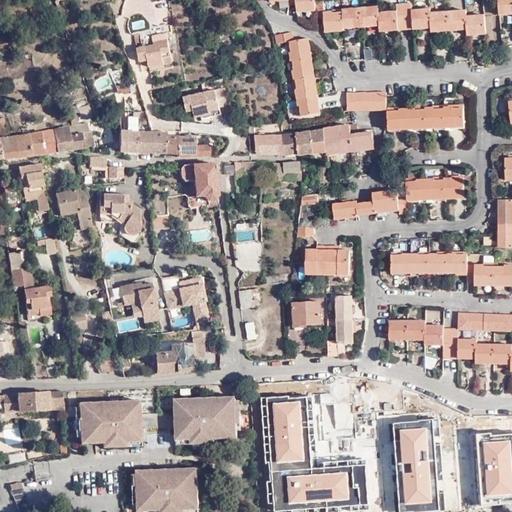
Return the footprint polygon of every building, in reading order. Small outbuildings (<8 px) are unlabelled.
[(288,0),(289,1),(297,0),(297,4),(315,3),(315,7),(316,14),(324,13),(325,24),(343,22),(342,7),(323,8),(322,0),(288,0)] [(341,4),(342,7),(343,22),(379,20),(379,26),(431,23),(431,26),(467,23),(468,30),(485,28),(484,12),(476,12),(476,10),(466,11),(466,8),(457,8),(457,6),(447,6),(447,9),(439,9),(439,7),(429,8),(429,5),(422,5),(422,8),(412,8),(410,0),(405,0),(395,1),(395,7),(387,8),(386,6),(378,7),(378,3),(368,4),(368,2),(359,2),(359,5),(352,5),(351,3),(341,4)] [(511,0),(499,0),(500,9),(511,8),(511,0)] [(152,34),(163,32),(162,26),(151,28),(152,34)] [(277,31),(277,39),(287,38),(292,37),(291,30),(277,31)] [(138,48),(141,58),(149,57),(150,60),(151,66),(174,62),(168,33),(141,39),(143,47),(138,48)] [(292,37),(287,38),(299,113),(319,110),(307,35),(292,37)] [(136,84),(128,85),(134,111),(141,109),(136,84)] [(118,95),(129,93),(127,85),(116,87),(118,95)] [(218,108),(229,105),(225,88),(183,97),(186,110),(192,109),(194,116),(203,115),(209,114),(209,110),(218,108)] [(346,108),(385,109),(384,90),(346,91),(346,108)] [(423,107),(398,108),(392,109),(395,131),(398,131),(398,129),(413,128),(413,129),(425,129),(425,127),(432,127),(432,128),(443,128),(444,126),(451,126),(452,127),(462,126),(461,105),(423,107)] [(220,114),(218,108),(209,110),(209,114),(203,115),(204,118),(220,114)] [(395,131),(392,109),(385,109),(387,131),(395,131)] [(127,131),(138,130),(136,112),(125,113),(127,131)] [(87,123),(67,126),(69,134),(88,131),(87,123)] [(326,151),(326,154),(374,148),(372,131),(358,133),(357,124),(323,128),(326,151)] [(69,134),(67,126),(52,128),(56,151),(72,149),(69,134)] [(44,153),(56,151),(52,128),(39,130),(44,153)] [(323,128),(311,130),(313,152),(326,151),(323,128)] [(32,155),(44,153),(39,130),(27,132),(32,155)] [(311,130),(306,130),(296,132),(299,152),(299,154),(313,152),(311,130)] [(72,149),(83,147),(92,146),(89,131),(88,131),(69,134),(72,149)] [(165,150),(165,135),(165,131),(151,132),(151,151),(165,150)] [(27,132),(0,136),(0,148),(2,158),(32,155),(27,132)] [(151,151),(151,132),(123,132),(123,137),(137,137),(137,151),(138,151),(151,151)] [(296,132),(281,134),(284,153),(283,154),(299,152),(296,132)] [(284,153),(281,134),(255,134),(256,153),(284,153)] [(177,150),(177,135),(165,135),(165,150),(177,150)] [(177,156),(210,155),(210,145),(195,145),(195,136),(177,135),(177,150),(177,156)] [(103,165),(103,157),(102,157),(90,156),(90,165),(103,165)] [(257,170),(257,160),(240,161),(242,171),(257,170)] [(272,179),(278,179),(301,178),(301,170),(300,170),(299,161),(280,162),(271,160),(272,179)] [(236,176),(242,175),(242,171),(240,161),(234,161),(236,176)] [(48,209),(39,163),(18,167),(18,168),(21,189),(22,189),(24,196),(25,196),(35,194),(36,199),(38,211),(48,209)] [(192,163),(183,163),(183,165),(180,168),(180,177),(184,180),(193,180),(195,196),(203,196),(208,200),(218,199),(214,163),(192,164),(192,163)] [(121,177),(122,167),(121,165),(109,166),(109,177),(121,177)] [(433,198),(449,199),(463,198),(462,176),(406,180),(406,195),(407,197),(433,198)] [(89,212),(84,188),(79,189),(72,190),(64,192),(68,213),(76,212),(77,214),(89,212)] [(68,213),(64,192),(56,194),(60,215),(68,213)] [(99,212),(112,213),(112,211),(121,212),(128,217),(125,222),(124,223),(124,228),(125,231),(128,233),(133,233),(136,232),(140,228),(139,208),(127,200),(128,193),(100,192),(99,212)] [(318,202),(317,192),(301,194),(300,204),(318,202)] [(397,195),(397,193),(372,193),(373,201),(374,213),(399,210),(399,213),(408,212),(407,202),(407,197),(405,197),(404,195),(397,195)] [(511,200),(499,200),(499,246),(511,245),(511,200)] [(358,215),(358,214),(356,203),(356,201),(333,203),(334,218),(358,215)] [(358,214),(368,213),(367,202),(356,203),(358,214)] [(112,211),(112,213),(125,222),(128,217),(121,212),(112,211)] [(90,219),(89,212),(77,214),(78,221),(90,219)] [(92,227),(90,219),(78,221),(80,230),(92,227)] [(313,235),(313,224),(298,225),(297,236),(313,235)] [(56,253),(51,230),(46,231),(47,239),(45,240),(45,245),(47,254),(56,253)] [(334,247),(319,247),(319,250),(315,250),(305,250),(305,270),(315,270),(316,274),(336,274),(336,270),(347,271),(348,251),(337,250),(334,250),(334,247)] [(19,251),(8,253),(10,265),(21,264),(19,251)] [(511,262),(475,263),(475,264),(468,264),(467,253),(392,254),(392,274),(403,274),(403,272),(419,272),(419,274),(429,273),(430,272),(438,272),(438,273),(449,273),(449,271),(457,271),(457,273),(468,273),(467,282),(475,282),(475,285),(482,285),(482,282),(507,281),(508,284),(511,284),(511,262)] [(55,255),(46,255),(47,267),(56,267),(55,255)] [(45,314),(40,286),(34,287),(31,287),(28,269),(22,268),(10,270),(13,286),(22,285),(26,309),(38,307),(39,315),(45,314)] [(180,288),(163,292),(166,309),(191,303),(194,319),(206,317),(203,301),(204,301),(199,277),(189,279),(190,286),(180,288)] [(178,282),(180,288),(190,286),(189,279),(178,282)] [(150,283),(140,285),(136,285),(135,283),(119,286),(122,301),(129,300),(130,303),(138,302),(141,317),(156,314),(150,283)] [(46,285),(40,286),(45,314),(51,313),(49,305),(46,306),(44,296),(50,295),(48,286),(47,286),(46,285)] [(237,292),(240,309),(251,307),(249,294),(248,290),(237,292)] [(355,343),(354,332),(353,319),(352,295),(337,296),(340,340),(340,344),(344,344),(355,343)] [(319,300),(293,302),(294,326),(306,325),(306,323),(320,322),(319,300)] [(179,308),(168,311),(170,318),(180,316),(179,308)] [(82,311),(67,314),(70,331),(85,328),(82,311)] [(511,329),(511,313),(459,312),(459,327),(511,329)] [(103,324),(111,323),(110,314),(101,315),(103,324)] [(157,319),(156,314),(141,317),(142,322),(157,319)] [(219,314),(217,315),(206,316),(206,317),(208,328),(220,328),(219,314)] [(458,338),(459,327),(458,328),(443,327),(443,324),(434,324),(434,323),(425,323),(425,320),(416,320),(416,318),(407,318),(408,320),(398,320),(398,319),(390,318),(389,336),(425,337),(425,341),(443,341),(443,357),(458,358),(458,355),(476,355),(476,360),(511,360),(511,367),(511,348),(511,349),(511,344),(503,344),(503,342),(494,342),(493,344),(485,344),(485,342),(476,342),(476,337),(467,337),(467,339),(458,338)] [(252,324),(245,325),(247,340),(254,339),(252,324)] [(121,346),(119,337),(115,338),(118,357),(126,355),(124,345),(121,346)] [(192,344),(192,357),(203,356),(203,337),(191,338),(191,344),(192,344)] [(340,344),(340,340),(329,340),(330,356),(341,356),(340,354),(340,344)] [(156,374),(193,371),(192,357),(192,344),(191,344),(172,344),(172,353),(156,354),(156,374)] [(128,366),(126,355),(118,357),(121,367),(128,366)] [(116,368),(113,356),(99,360),(101,372),(116,368)] [(425,356),(425,367),(433,370),(436,361),(436,359),(429,357),(425,356)] [(56,378),(54,364),(46,365),(48,378),(56,378)] [(260,385),(253,385),(253,410),(261,410),(260,385)] [(0,402),(3,402),(4,412),(48,409),(48,404),(62,403),(61,390),(0,394),(0,402)] [(236,436),(235,395),(182,397),(182,406),(175,406),(176,439),(214,437),(236,436)] [(288,396),(266,397),(275,511),(367,504),(364,465),(311,469),(305,397),(288,399),(288,396)] [(130,400),(130,408),(138,408),(138,399),(130,400)] [(78,402),(79,443),(102,442),(140,440),(138,408),(130,408),(130,400),(78,402)] [(48,404),(48,409),(57,408),(57,413),(57,414),(63,413),(62,403),(48,404)] [(419,422),(394,424),(399,511),(403,511),(413,511),(412,511),(425,511),(440,511),(433,419),(419,420),(419,422)] [(491,433),(476,434),(481,506),(499,505),(499,502),(511,500),(511,434),(491,436),(491,433)] [(197,467),(189,468),(190,476),(197,476),(197,467)] [(137,510),(161,510),(198,508),(197,476),(190,476),(189,468),(136,470),(137,510)]
